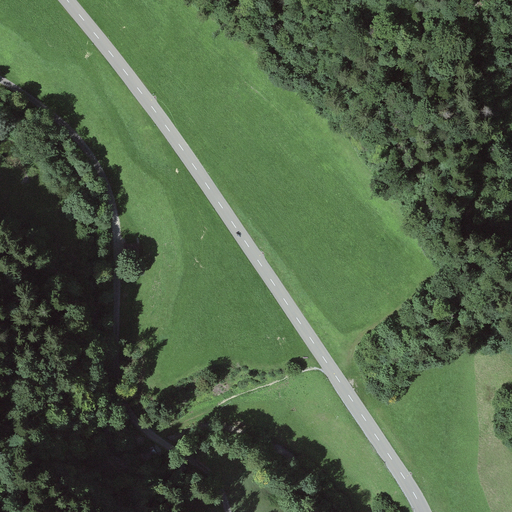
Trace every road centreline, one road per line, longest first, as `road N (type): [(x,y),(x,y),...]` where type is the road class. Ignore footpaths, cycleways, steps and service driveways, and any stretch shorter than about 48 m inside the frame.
road 1 (tertiary): [(66,0),(198,171),(391,457)]
road 2 (track): [(151,433),(120,393),(114,215),(101,172),(59,119),(0,79)]
